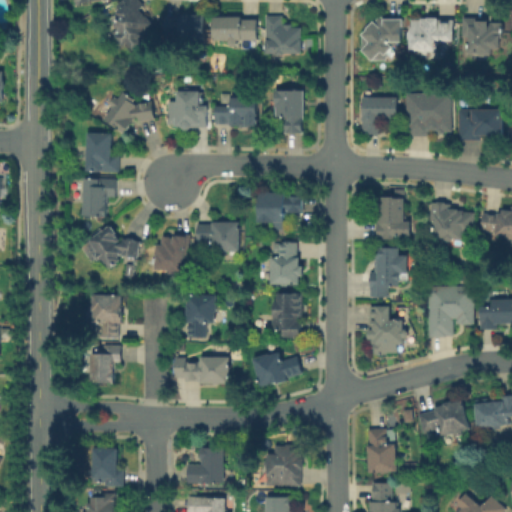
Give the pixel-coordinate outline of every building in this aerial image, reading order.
[(124,58),(102,34),(121,18),(117,15),(121,12),(117,6),(124,0),(142,0),(146,4),(140,9),(155,25),(149,30),(152,34),(124,58)] [(212,41),(169,42),(169,11),(211,10),(212,41)] [(393,57),(365,58),(364,30),(377,18),(377,14),(386,14),(386,17),(404,16),(405,42),(393,57)] [(510,47),(463,48),(462,14),(479,14),(479,18),(509,17),(510,47)] [(436,53),(419,53),(419,48),(411,48),(411,23),(413,23),(413,16),(442,15),(442,21),(451,21),(451,16),(455,16),(456,39),(449,40),(449,46),(443,46),(444,49),(436,49),(436,53)] [(286,63),(268,63),(267,17),(286,17),(286,27),(295,26),(295,30),(305,29),(306,55),(285,56),(286,63)] [(263,49),(217,50),(216,18),(245,18),(245,21),(263,20),(263,49)] [(123,130),(100,114),(111,101),(105,96),(112,87),(116,91),(122,82),(133,89),(130,93),(144,103),(150,103),(154,115),(134,115),(123,130)] [(197,124),(178,125),(177,122),(167,122),(166,94),(177,94),(176,85),(201,85),(201,99),(207,99),(208,119),(196,120),(197,124)] [(307,129),(286,130),(285,112),(275,112),(275,86),(305,85),(307,129)] [(262,126),(233,127),(233,123),(218,124),(218,104),(233,103),(233,93),(261,92),(262,126)] [(457,136),(410,138),(409,94),(456,93),(457,136)] [(385,132),(363,133),(362,95),(400,94),(400,115),(384,116),(385,132)] [(492,140),(462,141),(461,111),(506,109),(507,137),(492,137),(492,140)] [(119,169),(85,170),(84,129),(109,128),(109,154),(119,154),(119,169)] [(83,216),(82,199),(78,199),(77,189),(84,188),(83,177),(117,176),(118,195),(107,196),(107,215),(83,216)] [(264,225),(263,195),(289,194),(289,197),(307,197),(307,218),(290,219),(290,225),(264,225)] [(380,238),(379,220),(383,220),(382,195),(408,195),(409,237),(380,238)] [(464,236),(431,237),(429,197),(449,196),(450,203),(474,203),(475,229),(463,229),(464,236)] [(511,234),(500,233),(500,231),(485,230),(487,214),(502,216),(502,213),(507,213),(507,209),(511,209),(511,234)] [(246,252),(217,253),(216,246),(212,246),(212,250),(201,250),(200,226),(245,224),(246,252)] [(112,269),(106,261),(102,264),(96,256),(101,253),(91,239),(112,225),(122,238),(141,239),(140,255),(123,255),(112,269)] [(188,275),(166,275),(162,268),(156,268),(155,241),(160,240),(160,231),(188,231),(188,244),(188,275)] [(270,288),(270,279),(275,279),(275,259),(285,258),(285,244),(302,243),(302,259),(305,259),(306,268),(308,268),(309,278),(305,278),(305,287),(270,288)] [(390,297),(372,298),(371,271),(378,271),(377,247),(402,246),(403,288),(390,288),(390,297)] [(458,338),(431,339),(429,288),(476,287),(477,326),(464,326),(465,332),(458,338)] [(207,335),(188,335),(187,293),(219,292),(220,320),(207,320),(207,335)] [(123,341),(90,342),(89,296),(129,295),(130,325),(122,325),(123,341)] [(307,339),(287,340),(283,332),(276,333),(275,321),(282,321),(281,296),(302,296),(302,298),(307,298),(307,339)] [(511,325),(481,326),(481,310),(494,309),(494,302),(511,301),(511,325)] [(403,355),(373,356),(372,331),(374,331),(374,308),(395,308),(396,322),(410,322),(411,351),(402,351),(403,355)] [(0,341),(11,341),(12,328),(0,328),(0,327),(0,341)] [(91,386),(89,350),(125,350),(125,368),(117,368),(117,385),(91,386)] [(234,355),(234,382),(203,382),(203,379),(189,379),(189,375),(178,375),(178,356),(189,356),(189,362),(203,362),(203,355),(234,355)] [(265,391),(257,361),(286,355),(288,360),(302,356),(308,376),(293,379),(294,384),(265,391)] [(511,425),(479,426),(478,401),(507,400),(507,394),(511,394),(511,425)] [(450,435),(447,425),(428,431),(423,411),(467,397),(476,427),(450,435)] [(371,477),(370,431),(393,430),(393,447),(403,447),(404,476),(371,477)] [(0,455),(0,433),(9,438),(0,455)] [(280,487),(279,471),(274,471),(273,457),(280,456),(280,448),(305,447),(305,456),(306,462),(311,461),(311,473),(305,473),(306,486),(280,487)] [(109,490),(109,486),(94,487),(93,450),(121,449),(121,471),(131,471),(131,490),(109,490)] [(230,486),(191,486),(191,466),(207,466),(207,450),(229,449),(230,486)] [(373,511),(373,503),(376,503),(375,484),(397,484),(398,504),(402,504),(402,510),(405,510),(405,511),(373,511)] [(457,511),(463,505),(457,500),(466,489),(481,502),(491,491),(506,504),(501,510),(503,511),(457,511)] [(90,511),(90,505),(96,505),(96,499),(109,499),(109,493),(120,493),(120,511),(90,511)] [(190,511),(190,497),(200,496),(200,499),(229,499),(229,511),(190,511)] [(274,511),(274,499),(298,498),(298,507),(297,511),(274,511)]
